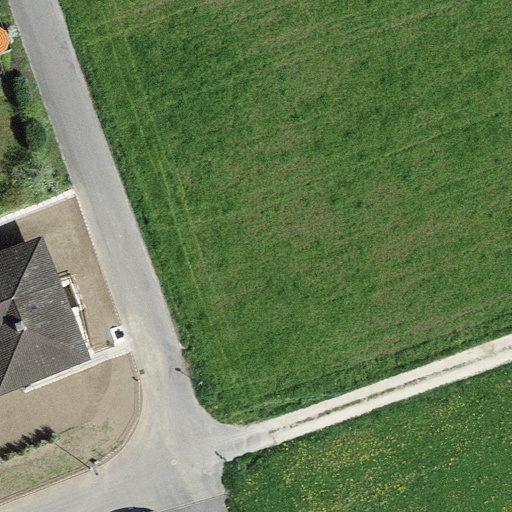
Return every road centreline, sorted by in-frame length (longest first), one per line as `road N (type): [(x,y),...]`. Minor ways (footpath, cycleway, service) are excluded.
road 1 (residential): [(25,0),(177,468)]
road 2 (track): [(177,468),(511,344)]
